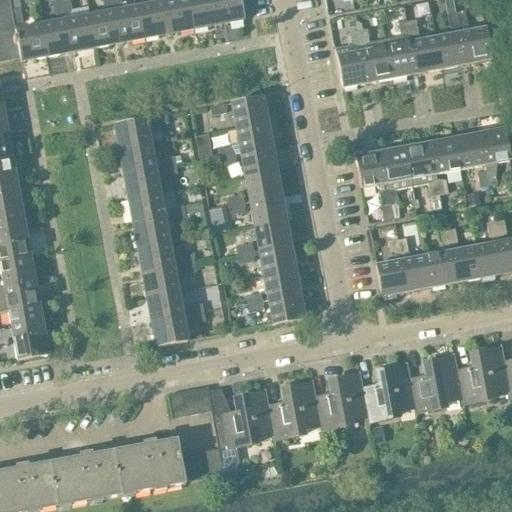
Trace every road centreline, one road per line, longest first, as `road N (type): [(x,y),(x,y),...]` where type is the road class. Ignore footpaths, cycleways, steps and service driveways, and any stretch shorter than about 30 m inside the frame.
road 1 (residential): [(0,401),(350,342)]
road 2 (residential): [(350,342),(285,0)]
road 3 (residential): [(350,342),(511,315)]
